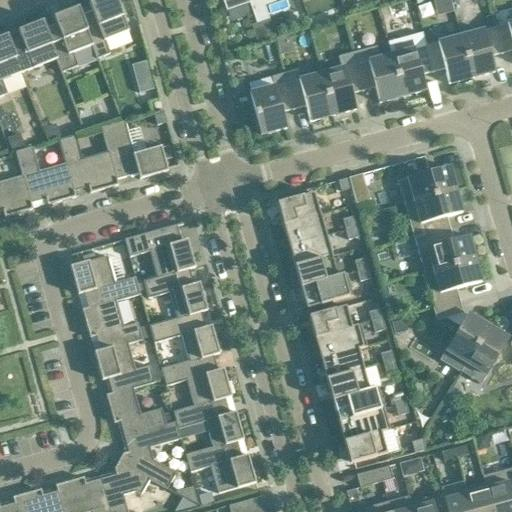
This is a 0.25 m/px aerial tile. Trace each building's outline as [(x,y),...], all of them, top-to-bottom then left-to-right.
[(114,0),(100,0),(88,5),(91,12),(80,16),(79,17),(91,47),(90,47),(96,60),(109,55),(104,42),(127,33),(122,18),(125,17),(120,5),(117,6),(114,0)] [(221,0),(225,12),(248,4),(255,25),(268,20),(263,6),(261,0),(221,0)] [(91,47),(79,17),(80,16),(77,9),(71,12),(52,19),(55,26),(45,30),(44,31),(56,61),(55,61),(60,74),(78,68),(72,54),(90,47),(91,47)] [(56,61),(44,31),(45,30),(42,23),(17,33),(20,40),(9,44),(8,44),(20,75),(55,61),(56,61)] [(511,23),(495,28),(502,55),(511,51),(511,23)] [(490,58),(502,55),(495,28),(460,37),(471,79),(494,73),(490,58)] [(20,75),(8,44),(9,44),(6,37),(0,39),(0,97),(7,95),(1,82),(20,75)] [(471,79),(460,37),(425,47),(432,73),(444,70),(448,86),(471,79)] [(421,76),(432,73),(425,47),(390,56),(402,98),(425,92),(421,76)] [(402,98),(390,56),(379,59),(376,48),(352,54),(363,92),(374,89),(378,104),(402,98)] [(351,95),(363,92),(352,54),(337,58),(341,70),(322,75),(333,117),(355,111),(351,95)] [(333,117),(322,75),(299,81),(296,71),(283,75),(293,111),(305,108),(309,123),(333,117)] [(282,114),(293,111),(283,75),(271,78),(273,88),(249,94),(254,114),(252,115),(256,132),(259,132),(260,136),(286,129),(282,114)] [(149,76),(135,80),(139,94),(153,91),(149,76)] [(132,107),(132,123),(153,123),(153,107),(132,107)] [(153,114),(156,127),(166,124),(162,112),(153,114)] [(100,129),(106,153),(107,153),(115,181),(116,181),(137,175),(139,181),(167,173),(160,148),(133,156),(124,122),(100,129)] [(115,181),(107,153),(106,153),(81,160),(74,136),(57,141),(64,165),(65,165),(72,193),(73,193),(88,189),(89,194),(117,187),(116,181),(115,181)] [(72,193),(65,165),(64,165),(38,172),(32,148),(14,153),(21,177),(22,177),(30,205),(45,201),(47,206),(75,199),(73,193),(72,193)] [(407,179),(413,202),(455,191),(448,168),(407,179)] [(348,179),(351,190),(355,205),(369,201),(361,175),(348,179)] [(22,177),(21,177),(0,183),(0,213),(2,213),(4,218),(32,211),(30,205),(22,177)] [(351,190),(348,179),(337,182),(340,193),(351,190)] [(461,214),(455,191),(413,202),(422,237),(423,237),(449,230),(446,218),(461,214)] [(313,194),(279,204),(282,214),(279,215),(282,227),(319,217),(313,194)] [(291,246),(325,237),(319,217),(282,227),(285,238),(289,237),(291,246)] [(352,218),(342,221),(344,231),(355,228),(352,218)] [(149,253),(157,278),(157,279),(188,270),(188,271),(194,269),(186,241),(181,243),(176,228),(182,226),(182,225),(124,241),(129,259),(149,253)] [(358,239),(355,228),(344,231),(347,241),(358,239)] [(452,241),(449,230),(423,237),(422,237),(414,239),(423,274),(474,260),(468,237),(452,241)] [(331,257),(325,237),(291,246),(294,255),(290,256),(294,268),(331,257)] [(106,257),(95,261),(69,268),(77,296),(83,294),(87,309),(87,310),(115,302),(116,303),(139,296),(134,278),(114,284),(106,257)] [(336,277),(331,257),(294,268),(297,279),(300,278),(303,287),(336,277)] [(364,259),(353,262),(356,273),(367,270),(364,259)] [(481,283),(474,260),(423,274),(432,309),(459,302),(456,290),(481,283)] [(193,286),(188,271),(188,270),(157,279),(157,278),(142,282),(147,300),(168,294),(176,319),(176,320),(200,313),(200,314),(206,312),(198,284),(193,286)] [(370,280),(367,270),(356,273),(359,283),(370,280)] [(336,277),(303,287),(299,288),(303,300),(306,299),(309,309),(352,297),(346,275),(336,277)] [(123,328),(116,303),(115,302),(87,310),(87,309),(81,311),(89,339),(95,337),(99,352),(99,353),(127,345),(127,346),(142,342),(137,324),(123,328)] [(462,314),(459,302),(432,309),(436,322),(462,314)] [(351,328),(345,308),(311,317),(314,327),(311,328),(314,340),(351,329),(351,328)] [(368,313),(371,324),(381,321),(378,310),(368,313)] [(205,329),(200,314),(200,313),(176,320),(176,319),(148,327),(153,345),(181,337),(188,362),(188,363),(212,356),(213,357),(218,355),(210,327),(205,329)] [(465,364),(487,327),(467,315),(444,352),(465,364)] [(384,331),(381,321),(371,324),(374,334),(384,331)] [(360,326),(351,328),(351,329),(314,340),(317,351),(320,350),(323,359),(357,350),(357,351),(366,348),(360,326)] [(508,340),(487,327),(465,364),(460,373),(480,385),(508,340)] [(135,371),(127,346),(127,345),(99,353),(99,352),(93,354),(101,382),(107,380),(111,395),(111,396),(132,390),(133,390),(154,384),(149,367),(135,371)] [(363,371),(357,351),(357,350),(323,359),(326,368),(322,369),(326,381),(363,371)] [(390,352),(379,355),(382,365),(393,362),(390,352)] [(217,372),(213,357),(212,356),(188,363),(188,362),(160,370),(165,388),(186,382),(193,407),(193,408),(224,399),(225,400),(230,398),(223,370),(217,372)] [(396,373),(393,362),(382,365),(385,376),(396,373)] [(368,391),(363,371),(326,381),(329,393),(332,392),(335,400),(368,391)] [(368,391),(335,400),(331,401),(335,413),(338,413),(340,422),(383,410),(377,388),(368,391)] [(140,416),(133,390),(132,390),(111,396),(111,395),(105,396),(113,425),(119,423),(123,438),(166,426),(165,426),(161,410),(140,416)] [(391,396),(394,407),(405,404),(402,393),(391,396)] [(229,415),(225,400),(224,399),(193,408),(193,407),(172,413),(175,423),(177,431),(205,423),(212,448),(212,449),(237,442),(237,443),(243,441),(235,413),(229,415)] [(408,414),(405,404),(394,407),(397,417),(408,414)] [(389,431),(383,410),(340,422),(343,431),(340,432),(343,443),(380,433),(380,434),(389,431)] [(180,440),(177,431),(175,423),(165,426),(166,426),(123,438),(127,454),(122,455),(118,463),(149,480),(149,481),(166,491),(175,474),(153,462),(149,449),(180,440)] [(386,455),(380,434),(380,433),(343,443),(346,455),(350,454),(352,464),(386,455)] [(487,436),(474,439),(478,451),(490,448),(487,436)] [(410,444),(413,454),(424,451),(421,441),(410,444)] [(241,458),(237,443),(237,442),(212,449),(212,448),(184,456),(189,474),(210,468),(217,495),(255,484),(247,456),(241,458)] [(465,447),(453,450),(455,459),(467,455),(465,447)] [(455,459),(453,450),(441,453),(443,462),(455,459)] [(149,481),(149,480),(118,463),(113,470),(115,476),(100,480),(108,511),(126,511),(122,497),(135,493),(140,496),(149,481)] [(409,468),(412,482),(430,479),(427,465),(409,468)] [(388,467),(378,470),(381,483),(392,480),(388,467)] [(511,511),(511,469),(482,477),(483,483),(484,483),(492,511),(511,511)] [(381,483),(378,470),(355,476),(359,489),(381,483)] [(108,511),(100,480),(84,485),(83,479),(55,487),(56,492),(57,492),(62,511),(108,511)] [(469,511),(463,489),(464,488),(463,483),(440,489),(442,494),(443,494),(447,511),(469,511)] [(492,511),(484,483),(483,483),(464,488),(463,489),(469,511),(492,511)] [(62,511),(57,492),(56,492),(41,497),(40,491),(12,499),(13,504),(14,504),(16,511),(62,511)] [(211,493),(199,496),(201,506),(214,503),(211,493)] [(447,511),(443,494),(442,494),(409,503),(411,511),(447,511)] [(411,511),(409,503),(408,497),(387,503),(388,511),(411,511)] [(264,511),(260,498),(236,504),(238,511),(264,511)] [(388,511),(387,503),(364,509),(365,511),(388,511)]
